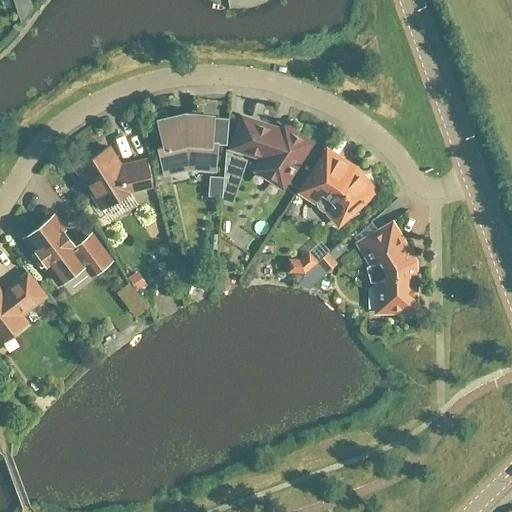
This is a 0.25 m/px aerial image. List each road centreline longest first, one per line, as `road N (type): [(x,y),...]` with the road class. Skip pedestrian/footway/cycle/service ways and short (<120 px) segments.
road 1 (residential): [(468,181),(421,189),(371,136),(315,101),(249,81),(198,78),(121,93),(77,116),(32,158),(0,209)]
road 2 (tertiary): [(468,181),(402,0)]
road 3 (tertiary): [(511,300),(468,181)]
